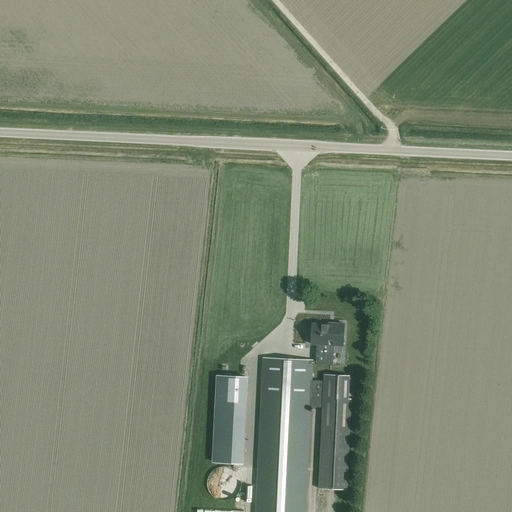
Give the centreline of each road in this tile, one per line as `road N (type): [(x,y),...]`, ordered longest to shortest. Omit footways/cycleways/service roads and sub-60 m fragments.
road 1 (unclassified): [(511,155),(0,132)]
road 2 (unknown): [(299,145),(285,337)]
